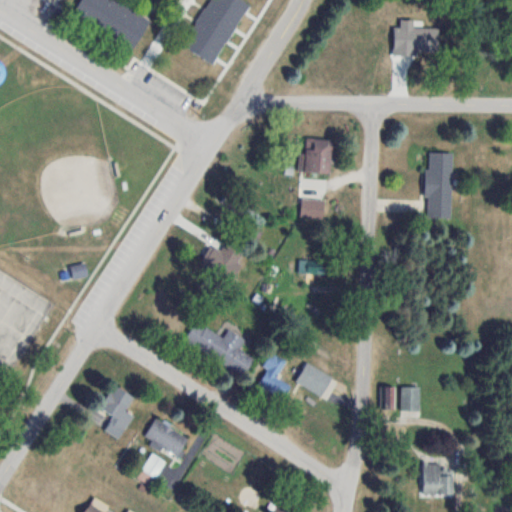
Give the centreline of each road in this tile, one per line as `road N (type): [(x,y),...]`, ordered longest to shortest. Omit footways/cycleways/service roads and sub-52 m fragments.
road 1 (residential): [(342,511),(363,382),(373,103)]
road 2 (residential): [(0,479),(211,142)]
road 3 (residential): [(347,488),(97,326)]
road 4 (residential): [(511,103),(241,101)]
road 5 (residential): [(211,142),(0,7)]
road 6 (residential): [(211,142),(302,0)]
